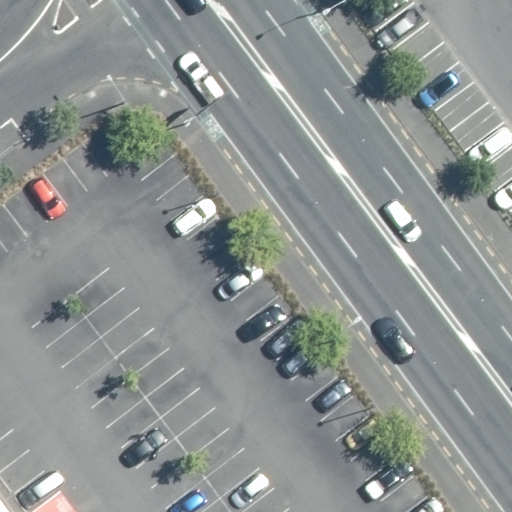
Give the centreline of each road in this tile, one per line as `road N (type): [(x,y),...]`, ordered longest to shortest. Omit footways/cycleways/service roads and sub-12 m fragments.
road 1 (secondary): [(511,465),(166,2)]
road 2 (secondary): [(272,12),(511,338)]
road 3 (unclassified): [(166,2),(81,64),(0,66)]
